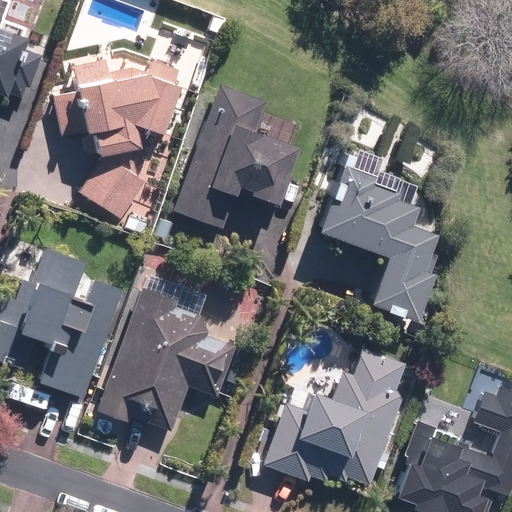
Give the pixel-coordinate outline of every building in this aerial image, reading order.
[(3,8),(0,7),(0,91),(23,99),(40,48),(25,44),(31,31),(0,19),(3,8)] [(173,115),(177,64),(127,52),(52,60),(55,97),(57,133),(90,131),(94,168),(77,189),(120,218),(148,176),(167,137),(173,115)] [(239,190),(281,204),(301,143),(289,138),(295,122),(261,110),(264,97),(215,82),(173,212),(224,229),(239,190)] [(380,172),(345,157),(338,175),(330,192),(317,226),(385,253),(367,298),(418,314),(435,268),(438,231),(410,219),(417,201),(396,192),(399,185),(378,177),(380,172)] [(85,258),(46,244),(33,277),(9,268),(0,292),(0,361),(83,392),(123,287),(80,271),(85,258)] [(168,438),(188,386),(214,397),(218,388),(235,395),(254,342),(235,335),(241,318),(141,282),(95,411),(168,438)] [(288,391),(263,459),(326,485),(333,470),(370,485),(414,363),(358,343),(353,368),(343,365),(333,394),(311,385),(307,398),(288,391)] [(511,385),(497,379),(492,392),(483,389),(472,416),(497,426),(488,449),(433,428),(435,423),(416,415),(402,451),(406,452),(392,490),(412,498),(410,502),(435,511),(445,511),(446,509),(453,511),(485,511),(491,498),(486,496),(488,491),(482,489),(484,482),(506,491),(511,474),(511,385)]
